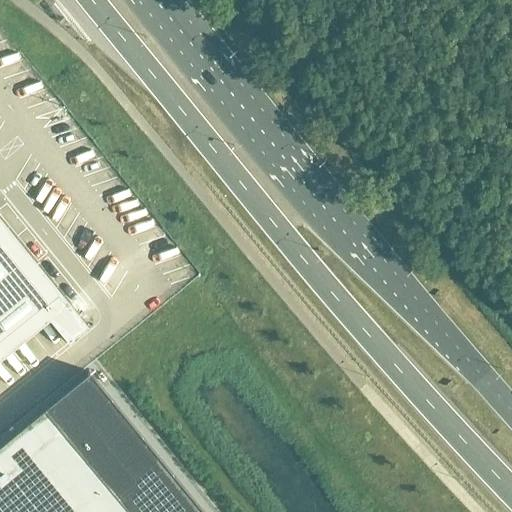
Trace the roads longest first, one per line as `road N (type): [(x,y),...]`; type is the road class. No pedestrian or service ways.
road 1 (trunk): [(90,0),(387,356),(511,490)]
road 2 (trunk): [(511,405),(376,253),(173,0)]
